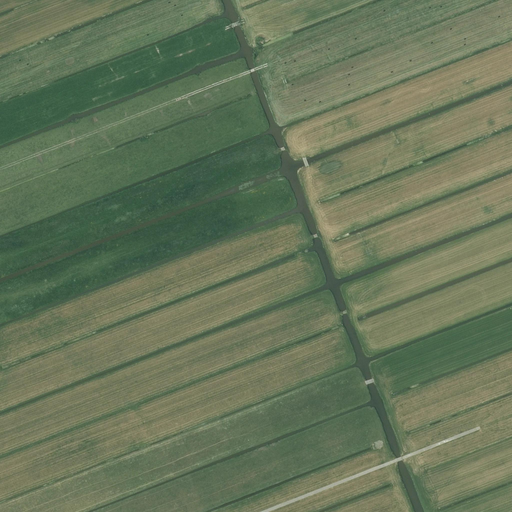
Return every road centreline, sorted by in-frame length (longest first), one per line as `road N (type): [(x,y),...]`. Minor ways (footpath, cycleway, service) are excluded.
road 1 (track): [(0,168),(269,64)]
road 2 (track): [(265,511),(511,415)]
